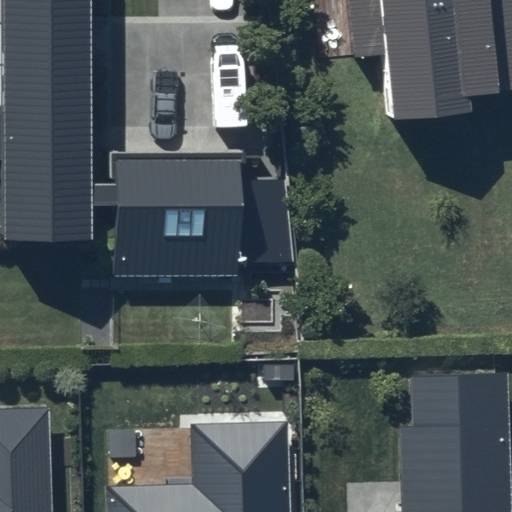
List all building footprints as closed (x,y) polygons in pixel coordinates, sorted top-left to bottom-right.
[(0,0),(0,171),(4,171),(5,240),(93,240),(93,219),(122,219),(122,288),(246,287),(245,170),(118,171),(118,187),(92,187),(90,0),(0,0)] [(511,0),(346,0),(353,58),(385,54),(391,120),(473,111),(471,96),(511,90),(511,0)] [(511,511),(511,378),(511,372),(411,375),(412,427),(395,427),(397,511),(511,511)] [(0,511),(52,511),(50,407),(0,408),(0,511)] [(290,511),(287,420),(190,423),(192,483),(109,486),(108,511),(290,511)]
